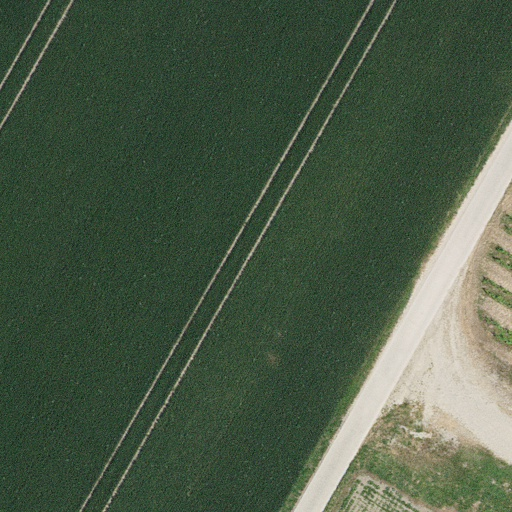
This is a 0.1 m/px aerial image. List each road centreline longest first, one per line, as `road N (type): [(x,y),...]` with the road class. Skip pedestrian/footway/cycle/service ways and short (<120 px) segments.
road 1 (track): [(511,434),(395,357),(307,511)]
road 2 (residential): [(511,151),(395,357)]
